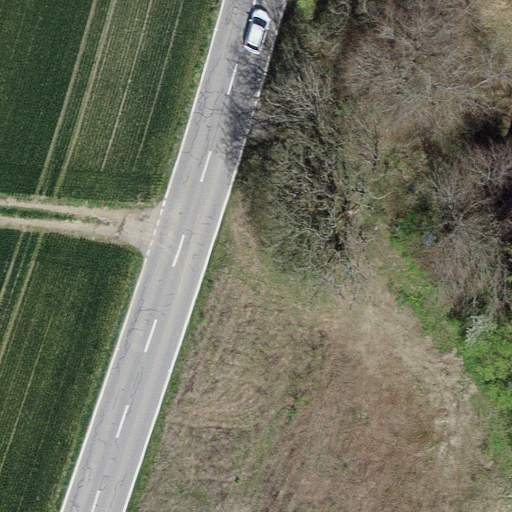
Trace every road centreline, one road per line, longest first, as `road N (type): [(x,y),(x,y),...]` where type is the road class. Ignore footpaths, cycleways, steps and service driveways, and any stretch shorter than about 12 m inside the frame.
road 1 (tertiary): [(90,511),(253,0)]
road 2 (track): [(0,209),(186,227)]
